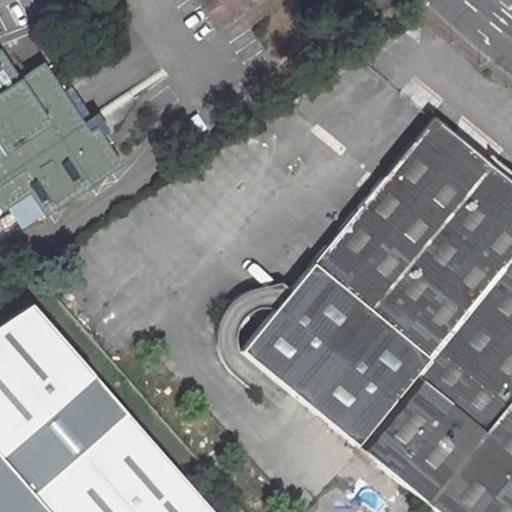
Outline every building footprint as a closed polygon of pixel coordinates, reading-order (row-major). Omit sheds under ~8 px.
[(243,0),(204,0),(219,24),(233,16),(230,9),(243,0)] [(376,13),(369,2),(343,19),(350,30),(376,13)] [(17,80),(0,56),(0,212),(27,195),(43,218),(119,167),(93,129),(87,133),(39,65),(17,80)] [(359,58),(290,99),(302,118),(370,77),(359,58)] [(511,511),(511,185),(431,118),(284,298),(240,352),(424,505),(418,511),(511,511)] [(0,321),(0,455),(88,376),(25,305),(0,321)] [(0,455),(0,464),(41,511),(207,511),(88,376),(0,455)] [(0,511),(41,511),(0,464),(0,511)]
